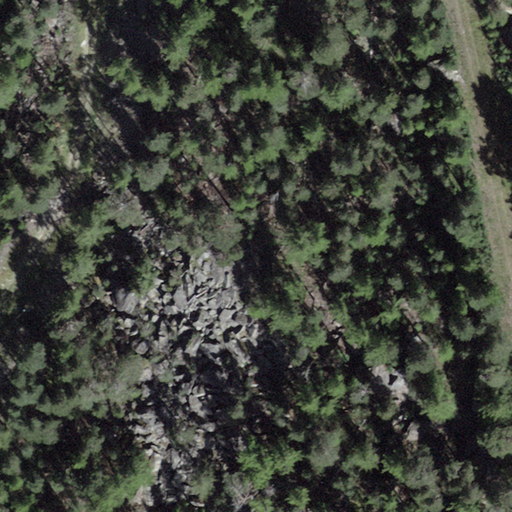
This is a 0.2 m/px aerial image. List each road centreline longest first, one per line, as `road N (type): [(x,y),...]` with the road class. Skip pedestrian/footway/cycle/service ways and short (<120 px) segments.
road 1 (track): [(97,0),(79,165),(0,322)]
road 2 (track): [(511,245),(458,0)]
